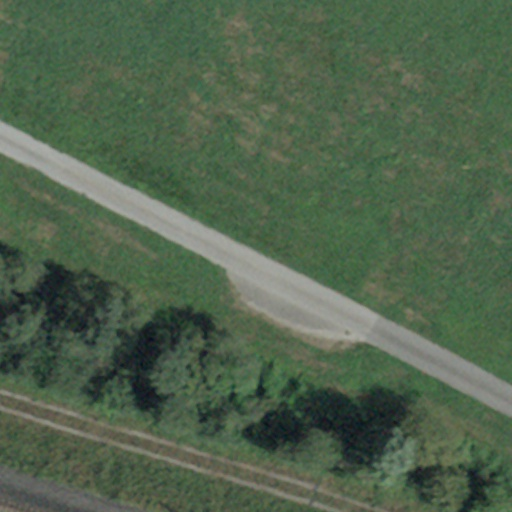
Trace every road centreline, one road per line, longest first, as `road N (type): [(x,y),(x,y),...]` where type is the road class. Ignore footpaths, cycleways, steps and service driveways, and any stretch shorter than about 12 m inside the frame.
road 1 (unclassified): [(0,140),(511,403)]
road 2 (track): [(0,401),(355,511)]
